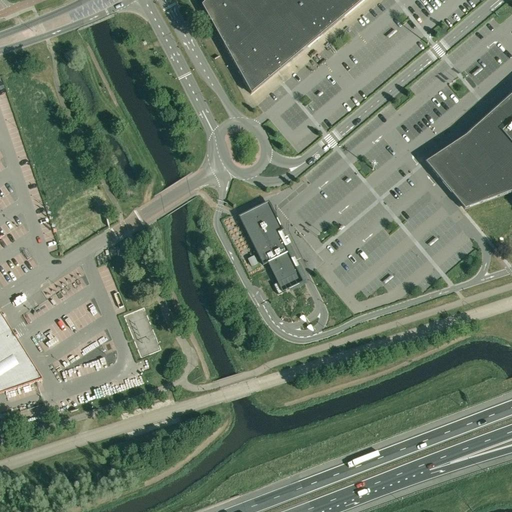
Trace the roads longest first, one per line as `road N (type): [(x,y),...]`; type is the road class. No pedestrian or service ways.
road 1 (motorway): [(511,406),(234,511)]
road 2 (unclassified): [(305,161),(498,0)]
road 3 (unclassified): [(144,0),(216,137)]
road 4 (secondary): [(0,50),(129,0)]
road 5 (motorway): [(302,511),(430,462)]
road 6 (unclassified): [(236,123),(168,7)]
